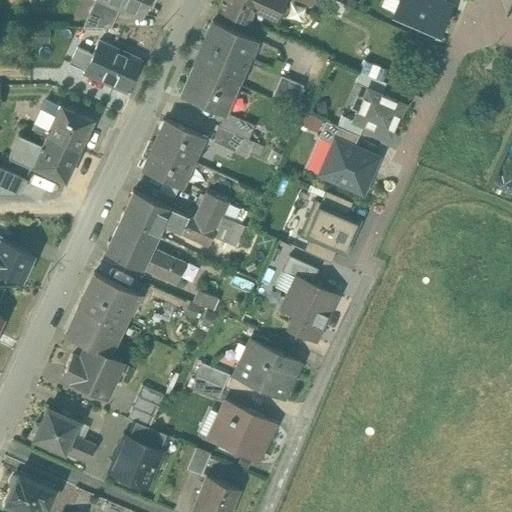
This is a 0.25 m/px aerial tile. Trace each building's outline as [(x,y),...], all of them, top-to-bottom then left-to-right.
[(120,6),(107,0),(94,0),(83,26),(111,27),(120,6)] [(107,0),(120,6),(141,15),(146,4),(152,6),(154,0),(107,0)] [(221,0),(218,9),(248,23),(254,10),(276,20),(284,0),(221,0)] [(356,2),(352,0),(347,0),(345,5),(353,9),(356,2)] [(381,0),(379,4),(448,33),(461,0),(381,0)] [(255,38),(213,20),(204,42),(246,60),(255,38)] [(139,60),(98,41),(92,54),(76,47),(69,63),(83,70),(82,72),(125,91),(139,60)] [(246,60),(204,42),(194,64),(236,82),(246,60)] [(236,82),(194,64),(181,92),(223,111),(236,82)] [(292,80),(281,75),(271,97),(282,102),(292,80)] [(292,80),(282,102),(293,106),(303,84),(292,80)] [(404,104),(367,87),(353,120),(390,136),(404,104)] [(93,118),(60,103),(59,107),(45,100),(32,128),(35,129),(79,149),(93,118)] [(255,123),(230,112),(224,127),(241,135),(248,139),(255,123)] [(202,134),(166,118),(154,143),(191,160),(202,134)] [(224,127),(219,125),(212,140),(234,150),(241,135),(224,127)] [(79,149),(35,129),(31,139),(19,134),(10,155),(65,180),(79,149)] [(335,138),(319,175),(363,194),(379,157),(335,138)] [(191,160),(154,143),(142,169),(179,186),(191,160)] [(26,177),(1,166),(0,166),(0,183),(19,192),(26,177)] [(188,214),(134,189),(121,216),(157,233),(162,222),(208,243),(212,234),(216,226),(194,216),(188,213),(188,214)] [(229,200),(207,189),(199,205),(222,215),(228,202),(229,200)] [(363,220),(315,199),(299,236),(347,256),(363,220)] [(237,206),(228,202),(222,215),(231,219),(237,206)] [(222,215),(199,205),(194,216),(216,226),(212,234),(234,244),(243,224),(231,219),(222,215)] [(157,233),(121,216),(105,251),(176,284),(185,262),(151,245),(157,233)] [(0,241),(0,269),(19,279),(32,252),(1,238),(0,241)] [(319,268),(289,254),(282,270),(295,276),(296,275),(312,283),(319,268)] [(137,292),(94,272),(78,305),(120,324),(120,323),(126,311),(127,312),(137,292)] [(337,294),(296,275),(295,277),(300,280),(296,289),(289,289),(277,316),(290,322),(288,327),(316,340),(337,294)] [(218,298),(198,289),(193,301),(213,309),(218,298)] [(120,324),(78,305),(65,334),(86,344),(108,354),(108,353),(122,324),(120,323),(120,324)] [(301,362),(250,338),(233,375),(284,399),(301,362)] [(108,354),(86,344),(80,357),(72,353),(62,374),(104,393),(120,359),(108,353),(108,354)] [(229,374),(202,362),(196,374),(224,386),(229,374)] [(224,386),(196,374),(191,387),(218,399),(224,386)] [(164,394),(142,384),(127,417),(149,426),(164,394)] [(275,423),(224,400),(207,437),(257,461),(275,423)] [(77,419),(46,405),(40,420),(35,420),(31,429),(34,432),(33,436),(64,449),(64,448),(71,433),(81,437),(86,425),(76,421),(77,419)] [(149,426),(134,420),(127,436),(160,450),(167,434),(149,426)] [(81,437),(71,433),(64,448),(87,457),(94,443),(81,437)] [(127,436),(125,435),(110,469),(145,484),(160,450),(127,436)] [(210,454),(195,447),(186,467),(201,474),(210,454)] [(54,486),(14,470),(9,482),(12,483),(4,502),(29,511),(36,511),(41,501),(47,504),(54,486)] [(228,511),(239,489),(208,475),(195,505),(210,511),(228,511)]
